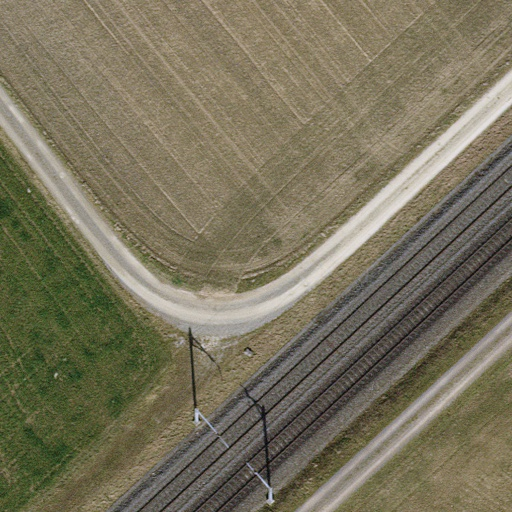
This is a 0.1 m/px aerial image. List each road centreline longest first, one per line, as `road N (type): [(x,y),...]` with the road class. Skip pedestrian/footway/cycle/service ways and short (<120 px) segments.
road 1 (track): [(0,108),(106,244),(177,307),(266,307),(511,85)]
road 2 (track): [(266,307),(45,511)]
road 3 (track): [(511,330),(314,511)]
